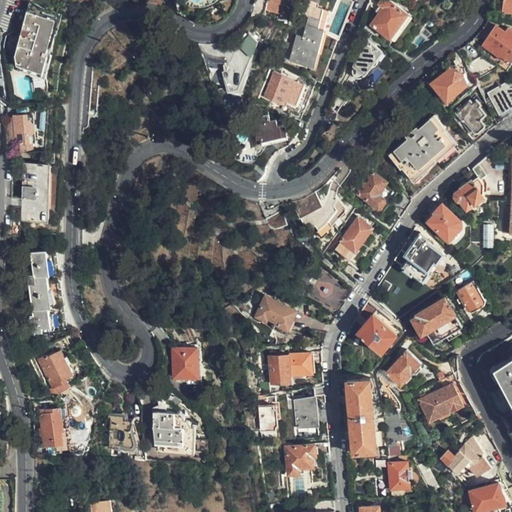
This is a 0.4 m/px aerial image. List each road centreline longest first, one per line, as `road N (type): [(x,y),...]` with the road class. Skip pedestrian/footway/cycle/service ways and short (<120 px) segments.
road 1 (residential): [(243,0),(233,23),(206,34),(127,13),(89,35),(81,52),(70,282),(99,354),(124,373),(142,368),(148,353),(112,293),(106,255),(122,183),(138,156),(177,149),(239,186),(297,187),(414,71),(473,26),(484,0)]
road 2 (residential): [(343,511),(332,367),(340,324),(438,184),(511,127)]
road 3 (tertiary): [(0,346),(21,415),(26,511)]
road 4 (residential): [(511,324),(468,357),(470,380),(511,458)]
